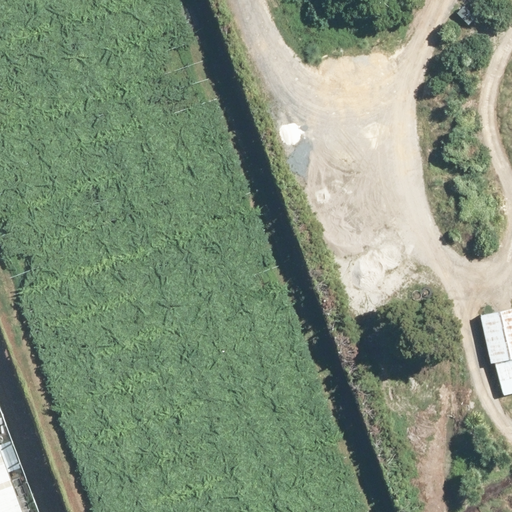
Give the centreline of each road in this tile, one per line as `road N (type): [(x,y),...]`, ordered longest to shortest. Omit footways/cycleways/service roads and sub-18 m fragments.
road 1 (track): [(500,299),(425,227),(411,95),(434,0)]
road 2 (track): [(253,0),(291,73),(417,70)]
